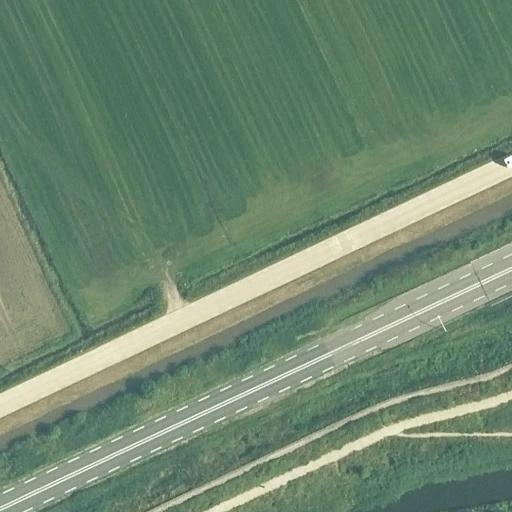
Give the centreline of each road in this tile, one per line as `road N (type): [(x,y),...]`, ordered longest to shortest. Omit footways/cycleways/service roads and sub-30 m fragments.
road 1 (tertiary): [(0,405),(511,164)]
road 2 (primary): [(0,509),(511,268)]
